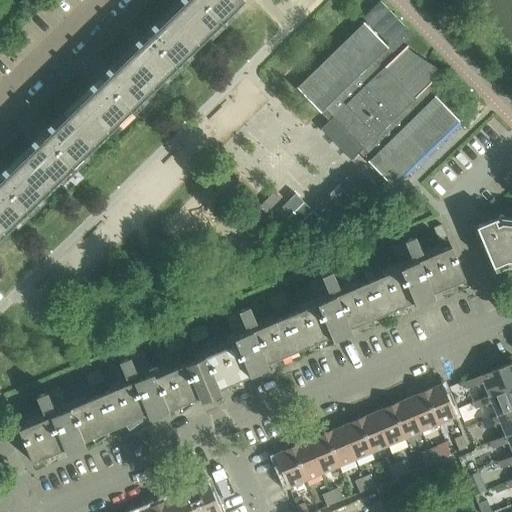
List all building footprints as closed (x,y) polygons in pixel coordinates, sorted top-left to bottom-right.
[(0,236),(26,211),(140,100),(177,65),(230,13),(243,0),(184,0),(0,179),(0,236)] [(459,121),(426,88),(442,72),(442,71),(440,72),(433,66),(414,54),(406,48),(408,47),(407,46),(396,56),(363,23),(296,88),(320,113),(327,107),(335,115),(332,118),(321,129),(351,160),(363,149),(365,147),(374,156),(367,162),(392,187),(459,121)] [(511,225),(503,224),(497,226),(496,223),(498,222),(498,220),(476,229),(493,268),(507,262),(511,262),(511,225)] [(448,240),(443,228),(434,231),(439,243),(448,240)] [(432,293),(465,280),(451,247),(425,258),(416,237),(392,247),(401,268),(367,282),(382,315),(414,301),(416,306),(434,298),(432,293)] [(371,269),(366,257),(358,261),(363,273),(371,269)] [(363,273),(358,261),(350,264),(355,276),(363,273)] [(382,315),(367,282),(342,293),(333,271),(309,281),(318,303),(285,317),(299,350),(331,336),(333,341),(351,333),(349,328),(382,315)] [(288,304),(283,292),(275,295),(280,307),(288,304)] [(280,307),(275,295),(267,299),(272,311),(280,307)] [(299,350),(285,317),(258,328),(249,307),(226,316),(235,338),(200,352),(216,390),(267,368),(266,364),(299,350)] [(209,338),(204,326),(196,329),(201,341),(209,338)] [(201,341),(196,329),(188,332),(193,344),(201,341)] [(184,348),(180,336),(171,339),(176,351),(184,348)] [(176,351),(171,339),(163,342),(168,354),(176,351)] [(150,418),(192,400),(202,396),(186,358),(154,372),(145,350),(120,361),(129,382),(101,394),(115,427),(148,413),(150,418)] [(186,358),(202,396),(209,393),(216,390),(200,352),(193,355),(186,358)] [(511,385),(511,363),(465,383),(467,390),(477,386),(478,388),(483,386),(487,396),(511,385)] [(105,381),(100,369),(92,372),(97,384),(105,381)] [(97,384),(92,372),(84,376),(90,388),(97,384)] [(455,417),(441,384),(424,391),(438,424),(455,417)] [(511,410),(511,385),(487,396),(472,402),(476,409),(486,405),(487,408),(492,406),(497,417),(511,410)] [(115,427),(101,394),(70,407),(61,386),(38,396),(46,417),(18,428),(32,462),(66,448),(67,452),(83,446),(85,445),(83,440),(115,427)] [(438,424),(424,391),(407,398),(421,431),(438,424)] [(421,431),(407,398),(390,405),(404,438),(421,431)] [(22,416),(17,404),(9,408),(14,420),(22,416)] [(404,438),(390,405),(374,412),(388,445),(404,438)] [(511,433),(511,410),(497,417),(482,423),(484,429),(494,425),(495,427),(500,425),(505,436),(511,433)] [(388,445),(374,412),(357,419),(371,452),(388,445)] [(371,452),(357,419),(340,426),(354,459),(371,452)] [(354,459),(340,426),(324,433),(338,466),(354,459)] [(338,466),(324,433),(307,440),(322,473),(338,466)] [(511,433),(505,436),(490,443),(493,449),(503,445),(504,447),(509,445),(511,453),(511,433)] [(467,447),(462,435),(454,439),(459,451),(467,447)] [(322,473),(307,440),(290,447),(305,480),(322,473)] [(442,458),(437,446),(429,450),(434,461),(442,458)] [(305,480),(290,447),(273,455),(287,488),(305,480)] [(434,461),(429,450),(421,453),(426,465),(434,461)] [(511,456),(498,462),(501,469),(511,465),(511,467),(511,456)] [(409,472),(404,460),(396,464),(401,475),(409,472)] [(401,475),(396,464),(388,467),(393,479),(401,475)] [(375,486),(370,474),(362,478),(368,489),(375,486)] [(368,489),(362,478),(354,481),(360,493),(368,489)] [(218,511),(207,483),(190,490),(199,511),(218,511)] [(343,500),(337,488),(330,492),(335,503),(343,500)] [(199,511),(190,490),(173,497),(179,511),(199,511)] [(335,503),(330,492),(322,495),(327,507),(335,503)] [(179,511),(173,497),(156,504),(159,511),(179,511)] [(308,511),(304,502),(295,506),(297,511),(308,511)] [(378,511),(384,510),(380,502),(369,507),(370,511),(378,511)]
